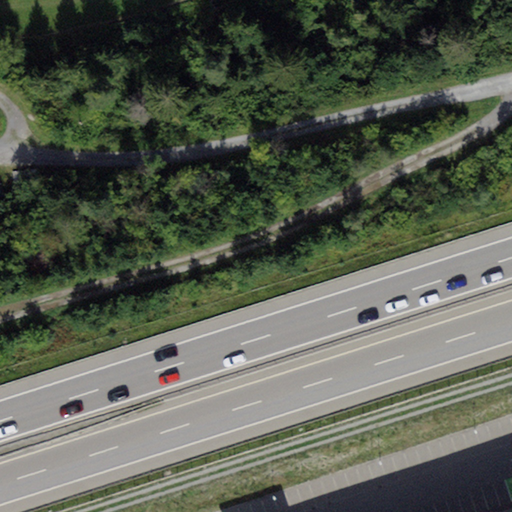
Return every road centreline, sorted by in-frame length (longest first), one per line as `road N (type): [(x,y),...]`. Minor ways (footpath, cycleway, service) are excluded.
road 1 (track): [(0,312),(315,220),(511,98)]
road 2 (motorway): [(511,257),(0,421)]
road 3 (motorway): [(0,485),(511,321)]
road 4 (track): [(511,382),(100,511)]
